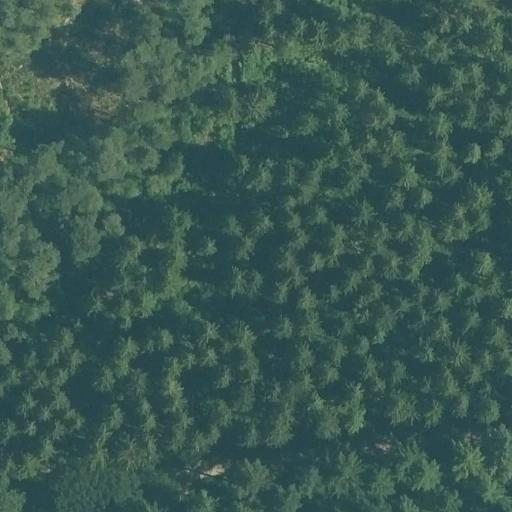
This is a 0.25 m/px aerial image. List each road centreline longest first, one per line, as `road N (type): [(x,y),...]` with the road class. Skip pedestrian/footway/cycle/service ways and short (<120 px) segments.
road 1 (track): [(317,457),(252,291),(225,136),(223,0)]
road 2 (track): [(511,433),(317,457)]
road 3 (track): [(180,474),(0,497)]
road 4 (track): [(180,474),(317,457)]
